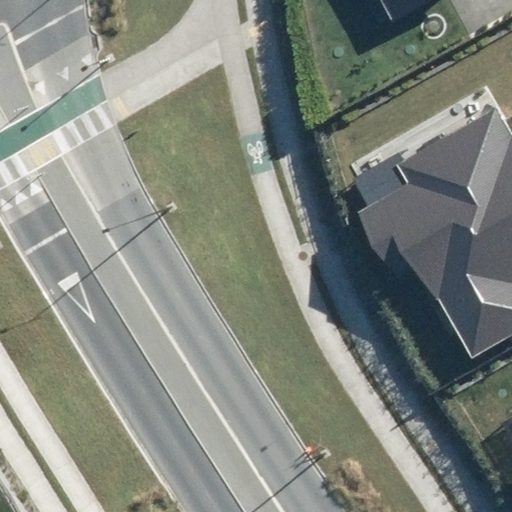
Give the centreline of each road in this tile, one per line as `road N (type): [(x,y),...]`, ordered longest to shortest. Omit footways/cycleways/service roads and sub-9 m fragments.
road 1 (secondary): [(43,0),(51,58),(331,511)]
road 2 (secondary): [(234,511),(0,159)]
